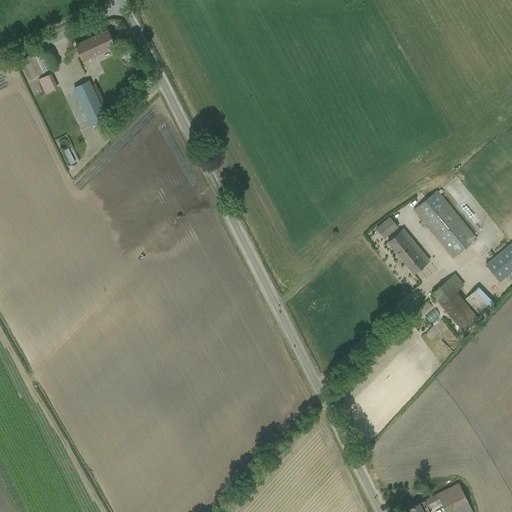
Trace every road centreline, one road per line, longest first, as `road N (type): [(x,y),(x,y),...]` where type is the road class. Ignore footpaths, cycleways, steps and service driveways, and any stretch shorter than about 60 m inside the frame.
road 1 (unclassified): [(383,511),(121,5)]
road 2 (unclassified): [(0,61),(121,5)]
